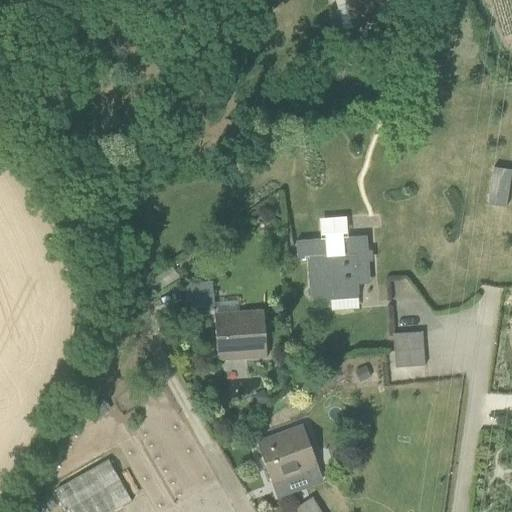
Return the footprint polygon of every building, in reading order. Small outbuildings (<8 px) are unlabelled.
[(347,0),(355,28),(382,21),(378,4),(389,1),(388,0),(347,0)] [(506,208),(510,178),(493,175),(489,205),(506,208)] [(308,258),(311,300),(331,299),(331,296),(358,294),(358,295),(360,295),(359,279),(370,278),(368,236),(345,237),(345,233),(325,234),(326,239),(297,240),(298,259),(308,258)] [(212,280),(182,282),(183,296),(213,294),(212,280)] [(264,313),(215,316),(217,357),(246,354),(246,358),(267,356),(264,313)] [(393,335),(394,349),(423,347),(422,333),(393,335)] [(424,362),(423,347),(394,349),(395,364),(424,362)] [(262,391),(252,398),(259,409),(269,402),(262,391)] [(303,427),(257,444),(271,483),(298,473),(299,475),(318,468),(303,427)] [(66,511),(112,511),(132,501),(108,458),(53,489),(66,511)] [(320,511),(312,498),(291,511),(320,511)]
